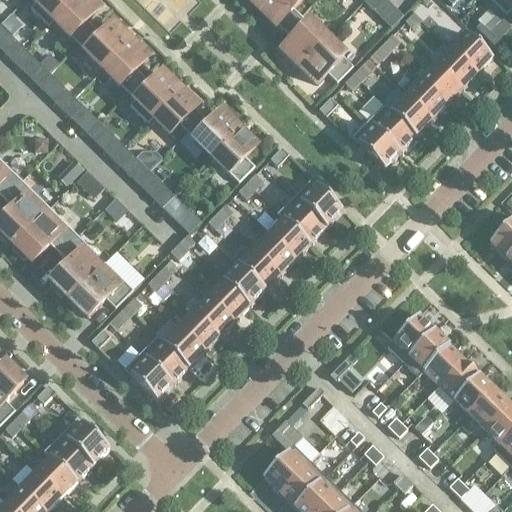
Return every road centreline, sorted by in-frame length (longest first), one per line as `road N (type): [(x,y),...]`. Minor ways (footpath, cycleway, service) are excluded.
road 1 (residential): [(511,137),(177,473)]
road 2 (residential): [(0,299),(177,473)]
road 3 (unknown): [(0,493),(97,394)]
